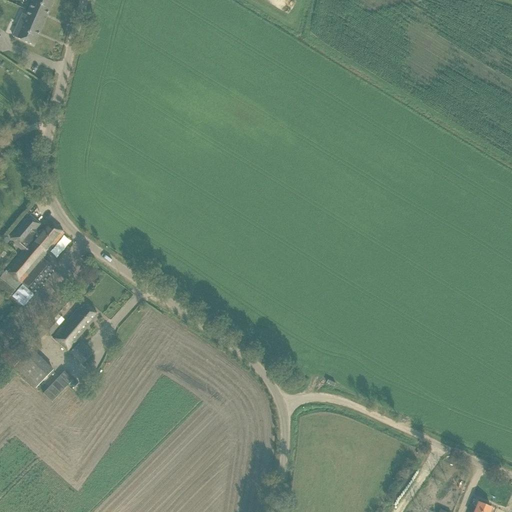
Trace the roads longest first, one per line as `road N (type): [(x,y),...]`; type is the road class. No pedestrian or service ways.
road 1 (unclassified): [(282,404),(259,369),(56,212),(44,147),(83,0)]
road 2 (unclassified): [(282,404),(335,398),(511,476)]
